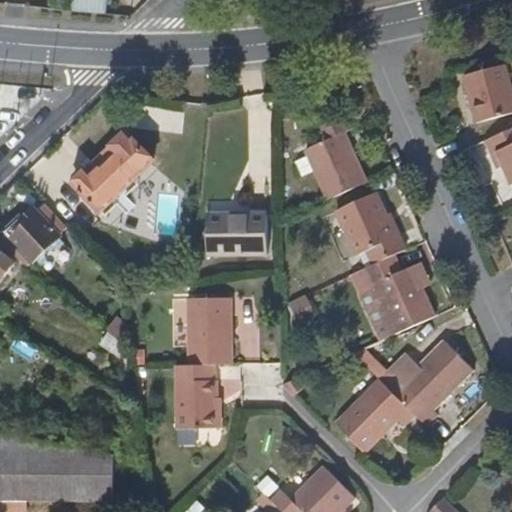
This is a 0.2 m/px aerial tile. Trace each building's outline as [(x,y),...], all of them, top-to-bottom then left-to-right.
[(72,0),(73,13),(108,12),(107,0),(72,0)] [(511,97),(504,68),(462,80),(473,126),(511,115),(511,97)] [(326,121),(328,136),(352,132),(350,118),(326,121)] [(511,131),(483,144),(489,158),(496,155),(503,170),(511,189),(511,188),(511,131)] [(304,154),(327,204),(367,186),(345,136),(304,154)] [(148,162),(126,138),(85,175),(82,173),(73,182),(99,210),(148,162)] [(496,155),(489,158),(496,173),(503,170),(496,155)] [(335,214),(363,273),(365,272),(407,253),(401,238),(395,241),(384,219),(374,197),(335,214)] [(59,242),(31,211),(5,234),(34,265),(59,242)] [(209,259),(267,258),(267,216),(208,217),(209,259)] [(390,216),(384,219),(395,241),(401,238),(390,216)] [(0,283),(15,265),(0,252),(0,283)] [(407,253),(365,272),(395,337),(436,319),(407,253)] [(311,297),(291,301),(296,324),(316,320),(311,297)] [(189,368),(219,368),(233,368),(232,317),(188,318),(189,368)] [(117,321),(108,333),(120,342),(129,331),(117,321)] [(419,420),(427,428),(438,418),(435,413),(473,373),(444,344),(393,395),(419,420)] [(358,354),(372,372),(381,365),(367,347),(358,354)] [(189,368),(175,369),(176,431),(219,430),(219,368),(189,368)] [(419,420),(393,395),(380,382),(336,426),(366,456),(400,423),(408,431),(419,420)] [(0,504),(28,505),(113,504),(113,496),(115,465),(115,460),(0,433),(0,504)] [(127,465),(115,465),(113,496),(126,496),(127,465)] [(281,493),(271,501),(278,508),(281,511),(344,511),(356,501),(325,469),(290,501),(281,493)] [(455,511),(444,500),(431,511),(455,511)]
